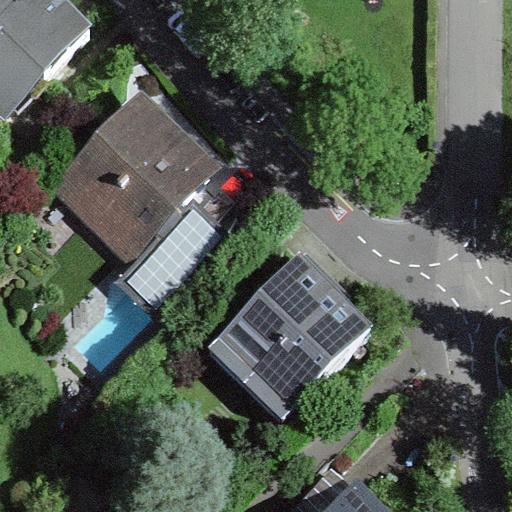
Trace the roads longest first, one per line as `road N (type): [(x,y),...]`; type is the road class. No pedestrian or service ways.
road 1 (residential): [(137,0),(360,243),(471,286)]
road 2 (residential): [(466,0),(471,286)]
road 3 (residential): [(471,286),(489,511)]
